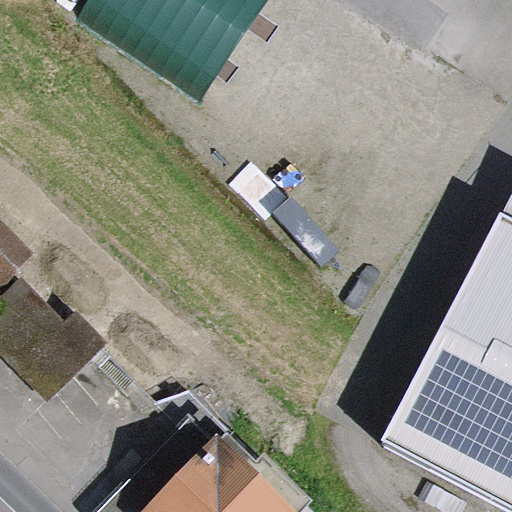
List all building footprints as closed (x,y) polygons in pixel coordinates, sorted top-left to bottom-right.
[(260,0),(97,0),(88,15),(200,90),(260,0)] [(511,218),(501,213),(382,439),(511,506),(511,218)] [(0,276),(24,252),(0,227),(0,276)] [(70,327),(21,276),(0,295),(0,350),(48,401),(108,344),(82,316),(70,327)] [(310,511),(218,421),(128,511),(310,511)]
